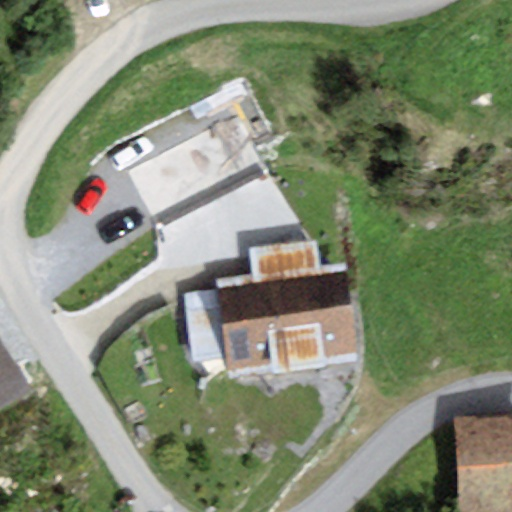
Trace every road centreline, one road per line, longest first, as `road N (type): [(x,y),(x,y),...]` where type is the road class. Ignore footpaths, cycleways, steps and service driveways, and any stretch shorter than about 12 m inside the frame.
road 1 (unclassified): [(352,0),(188,12),(147,28),(110,52),(42,130),(4,216)]
road 2 (unclassified): [(4,216),(5,256),(25,308),(162,511)]
road 3 (unclassified): [(318,511),(435,409),(511,392)]
